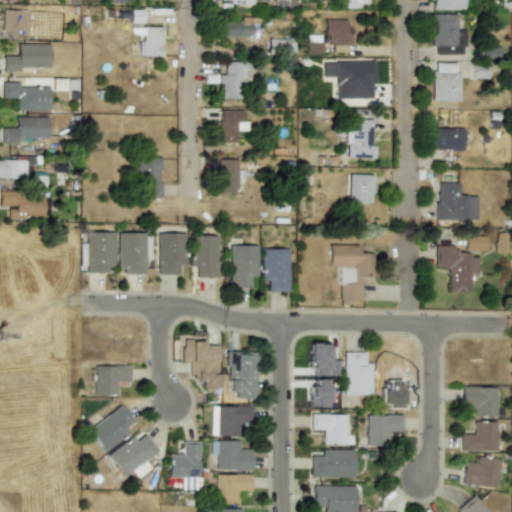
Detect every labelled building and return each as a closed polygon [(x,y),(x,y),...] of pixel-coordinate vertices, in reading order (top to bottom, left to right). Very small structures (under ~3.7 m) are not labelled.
[(342,0),(343,8),(358,8),(358,3),(368,3),(368,0),(342,0)] [(427,0),(428,10),(461,9),(461,0),(427,0)] [(0,32),(25,33),(26,10),(1,10),(0,32)] [(455,14),(430,14),(430,26),(431,26),(431,54),(463,54),(463,30),(455,30),(455,14)] [(217,36),(249,37),(250,17),(239,17),(239,22),(217,22),(217,36)] [(323,19),(323,35),(326,35),(326,45),(331,45),(331,52),(345,52),(345,45),(348,45),(349,20),(323,19)] [(160,56),(160,27),(140,26),(140,56),(160,56)] [(1,55),(1,71),(17,72),(17,67),(47,68),(48,44),(15,43),(15,56),(1,55)] [(334,99),(372,98),(371,61),(321,62),(321,77),(334,76),(334,99)] [(240,98),(241,79),(248,79),(249,70),(258,70),(258,63),(223,62),(223,74),(218,74),(217,98),(240,98)] [(458,100),(457,72),(454,72),(453,63),(430,63),(431,101),(458,100)] [(0,85),(0,97),(14,98),(14,110),(47,111),(47,87),(16,86),(16,82),(0,82),(0,85)] [(218,110),(217,142),(236,143),(236,130),(246,131),(246,122),(241,122),(242,111),(218,110)] [(0,143),(16,144),(16,138),(46,139),(46,117),(14,117),(14,128),(0,127),(0,143)] [(370,120),(344,120),(344,158),(373,158),(373,146),(369,146),(370,120)] [(461,128),(430,127),(430,149),(460,150),(461,128)] [(0,178),(24,179),(24,156),(14,156),(14,160),(0,159),(0,178)] [(135,197),(159,196),(159,158),(135,158),(135,197)] [(235,192),(236,159),(217,159),(216,191),(235,192)] [(371,174),(346,174),(346,203),(370,203),(371,174)] [(475,196),(457,195),(457,183),(435,182),(434,219),(475,220),(475,196)] [(41,216),(41,192),(0,192),(0,206),(5,207),(5,217),(41,216)] [(116,233),(115,272),(145,273),(145,233),(116,233)] [(155,274),(177,275),(177,264),(183,264),(184,233),(156,233),(155,274)] [(505,233),(494,233),(493,253),(505,253),(505,233)] [(194,277),(215,278),(216,236),(189,235),(188,266),(194,266),(194,277)] [(463,250),(484,251),(484,236),(464,235),(463,250)] [(228,288),(255,287),(255,245),(227,245),(228,288)] [(337,301),(359,301),(359,275),(370,275),(370,253),(357,253),(357,245),(327,245),(327,266),(337,266),(337,301)] [(468,292),(468,273),(476,273),(476,257),(468,257),(468,252),(454,252),(454,246),(434,245),(433,268),(447,268),(446,291),(468,292)] [(287,248),(260,248),(260,280),(266,280),(266,291),(287,291),(287,248)] [(215,345),(201,345),(201,340),(180,340),(180,361),(187,361),(187,374),(193,374),(193,381),(200,381),(200,389),(215,389),(215,345)] [(336,376),(336,360),(326,360),(327,344),(307,343),(306,368),(312,368),(312,375),(336,376)] [(225,398),(252,398),(251,351),(224,351),(225,398)] [(369,363),(363,363),(362,352),(341,352),(342,395),(370,395),(369,363)] [(128,382),(128,365),(92,366),(92,394),(115,394),(115,382),(128,382)] [(327,379),(314,379),(313,386),(307,386),(307,406),(326,407),(327,379)] [(471,416),(493,417),(494,387),(459,386),(458,408),(471,409),(471,416)] [(132,421),(118,404),(85,430),(102,452),(127,433),(123,428),(132,421)] [(208,406),(208,434),(232,435),(233,423),(248,423),(249,406),(208,406)] [(344,414),(309,414),(308,430),(321,430),(321,444),(344,445),(344,414)] [(400,415),(364,414),(364,445),(386,445),(386,431),(400,431),(400,415)] [(493,452),(494,421),(471,421),(471,434),(458,433),(458,451),(493,452)] [(105,456),(122,477),(129,471),(135,478),(147,467),(142,461),(155,450),(142,434),(134,440),(129,435),(105,456)] [(249,471),(249,449),(237,449),(237,441),(208,440),(208,455),(214,455),(213,470),(249,471)] [(196,441),(180,441),(180,455),(166,454),(166,477),(180,477),(179,489),(195,489),(196,441)] [(351,449),(319,449),(319,455),(308,455),(308,477),(351,477),(351,449)] [(474,463),(461,461),(458,484),(494,488),(497,459),(475,456),(474,463)] [(236,503),(236,491),(249,491),(249,474),(213,475),(214,503),(236,503)] [(351,511),(352,486),(310,485),(310,507),(321,507),(320,511),(351,511)] [(485,511),(472,495),(454,508),(456,511),(485,511)]
